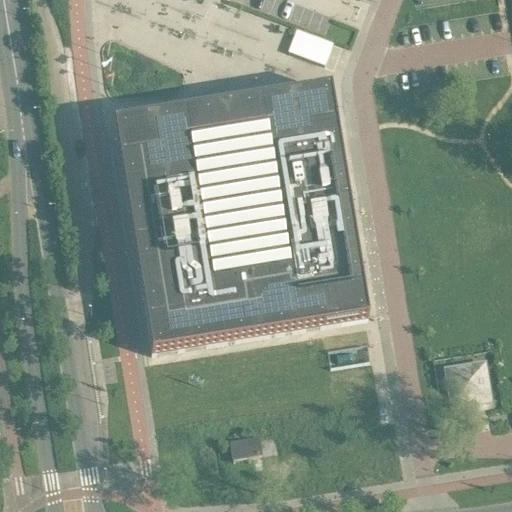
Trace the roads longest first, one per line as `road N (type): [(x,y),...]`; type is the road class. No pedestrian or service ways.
road 1 (residential): [(434,511),(361,81),(392,0)]
road 2 (secondary): [(92,511),(21,112)]
road 3 (secondary): [(21,112),(22,297),(51,511)]
